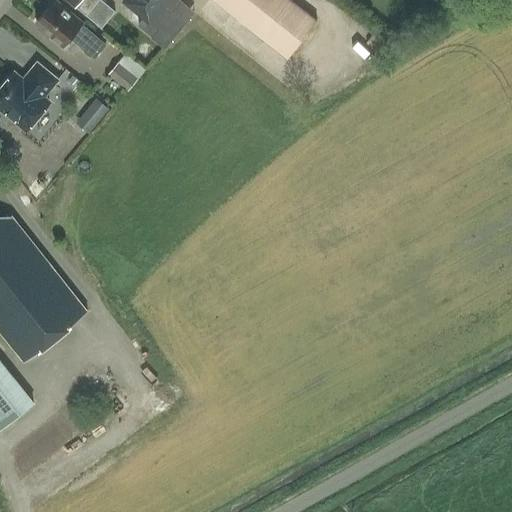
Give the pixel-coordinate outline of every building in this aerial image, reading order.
[(56,0),(53,0),(38,19),(38,20),(37,21),(38,22),(39,23),(51,34),(52,38),(63,47),(72,37),(95,56),(106,43),(83,24),(84,23),(56,0)] [(117,9),(104,0),(70,0),(76,4),(77,4),(88,14),(104,26),(117,9)] [(123,0),(145,18),(138,25),(152,36),(158,29),(152,24),(165,8),(171,13),(181,0),(123,0)] [(319,21),(292,0),(214,0),(289,58),(319,21)] [(158,29),(152,36),(164,47),(181,26),(169,16),(158,29)] [(43,98),(58,80),(38,64),(27,76),(32,80),(28,85),(13,73),(0,89),(0,108),(8,115),(10,116),(28,130),(50,103),(43,98)] [(118,64),(109,73),(130,90),(138,80),(118,64)] [(78,122),(92,132),(111,105),(97,95),(78,122)] [(0,330),(24,360),(87,311),(11,214),(0,213),(0,330)] [(0,360),(0,427),(33,402),(0,360)]
